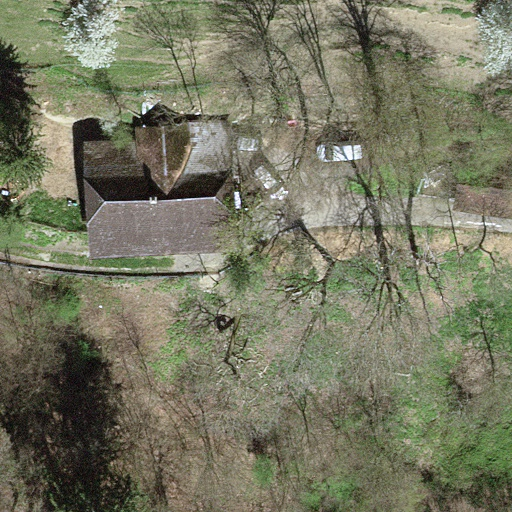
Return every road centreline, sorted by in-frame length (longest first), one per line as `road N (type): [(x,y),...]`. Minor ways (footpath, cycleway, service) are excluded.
road 1 (track): [(511,223),(422,218),(240,269)]
road 2 (track): [(240,269),(152,294),(0,268)]
